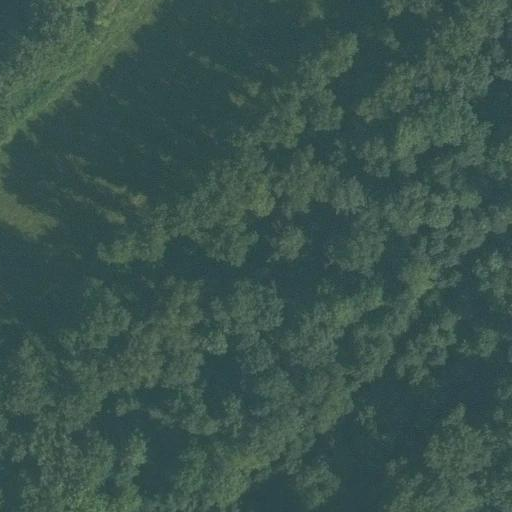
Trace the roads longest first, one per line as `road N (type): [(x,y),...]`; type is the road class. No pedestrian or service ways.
road 1 (track): [(357,511),(341,387),(319,301),(319,233),(349,199),(407,165),(511,80)]
road 2 (track): [(511,350),(358,511)]
